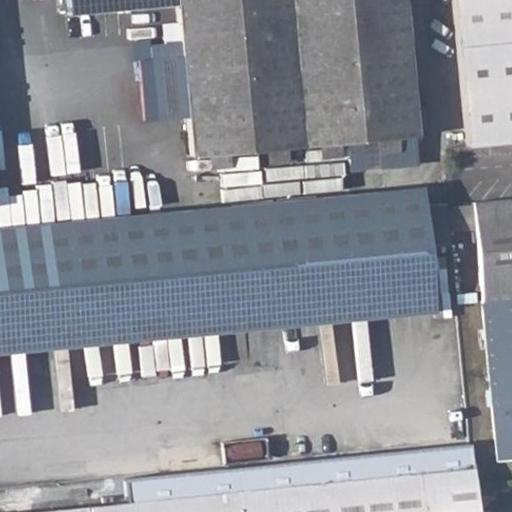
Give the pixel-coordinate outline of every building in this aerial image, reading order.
[(66,0),(68,14),(172,4),(171,0),(66,0)] [(403,0),(174,0),(189,156),(206,155),(228,153),(265,149),(286,148),(318,145),(339,143),(375,140),(397,137),(416,136),(403,0)] [(511,0),(451,0),(466,145),(511,140),(511,0)] [(375,140),(376,153),(398,151),(397,137),(375,140)] [(318,145),(319,158),(340,156),(339,143),(318,145)] [(265,149),(266,163),(287,161),(286,148),(265,149)] [(206,155),(207,169),(229,167),(228,153),(206,155)] [(0,225),(0,238),(422,200),(421,186),(0,225)] [(511,198),(472,202),(496,460),(511,458),(511,198)] [(0,238),(0,340),(433,302),(422,200),(0,238)] [(428,232),(448,231),(447,201),(427,202),(428,232)] [(0,340),(0,351),(434,312),(433,302),(0,340)] [(116,504),(30,511),(476,511),(470,443),(413,449),(416,474),(266,489),(116,504)] [(115,491),(116,504),(266,489),(265,476),(115,491)]
